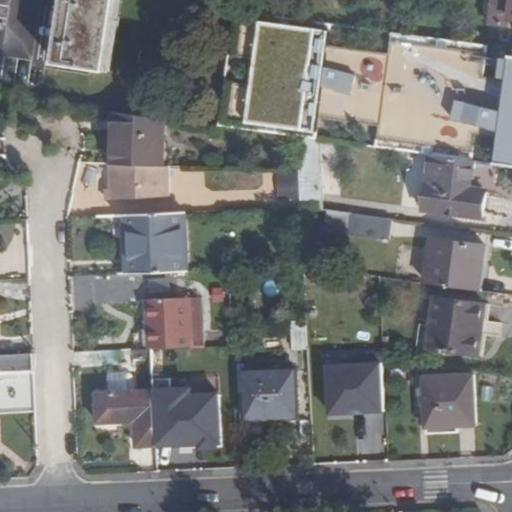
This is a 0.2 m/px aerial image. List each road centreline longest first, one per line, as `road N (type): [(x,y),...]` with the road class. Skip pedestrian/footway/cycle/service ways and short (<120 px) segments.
road 1 (tertiary): [(511,480),(64,500)]
road 2 (residential): [(59,162),(50,229),(64,500)]
